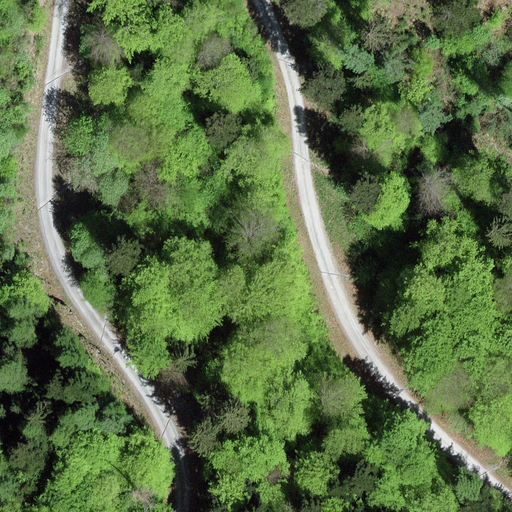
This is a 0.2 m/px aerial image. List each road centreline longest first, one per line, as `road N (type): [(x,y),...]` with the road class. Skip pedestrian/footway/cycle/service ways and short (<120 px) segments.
road 1 (track): [(261,0),(302,100),(321,215),(370,355),(451,460),(511,501)]
road 2 (track): [(183,511),(179,433),(151,383),(99,327),(56,263),(44,146),(64,0)]
